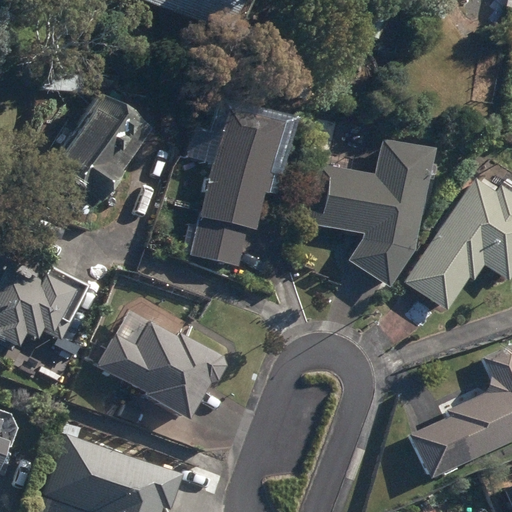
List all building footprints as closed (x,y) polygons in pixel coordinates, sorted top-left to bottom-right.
[(125,0),(214,34),(227,0),(125,0)] [(316,2),(310,0),(258,0),(246,29),(294,51),(316,2)] [(75,78),(44,78),(44,96),(75,97),(75,78)] [(28,174),(83,209),(133,129),(81,97),(72,113),(68,111),(28,174)] [(181,256),(228,266),(235,230),(244,231),(252,193),(256,194),(260,173),(255,172),(265,122),(210,111),(181,256)] [(338,262),(379,288),(397,260),(418,151),(370,142),(363,177),(310,167),(299,225),(355,235),(338,262)] [(395,284),(438,312),(459,278),(464,281),(473,267),(498,282),(511,259),(511,204),(511,203),(511,201),(511,189),(505,185),(498,195),(485,187),(482,192),(461,180),(395,284)] [(0,344),(5,335),(15,341),(22,330),(30,334),(31,333),(50,343),(80,286),(38,264),(31,278),(25,275),(22,281),(11,275),(8,281),(0,276),(0,344)] [(81,345),(166,400),(191,362),(197,361),(207,345),(206,338),(163,311),(160,315),(118,288),(81,345)] [(400,438),(418,477),(511,434),(511,363),(505,347),(474,361),(482,378),(475,396),(439,412),(442,418),(400,438)] [(0,471),(1,472),(12,441),(0,437),(0,430),(3,420),(0,419),(0,471)] [(62,435),(42,496),(90,511),(157,511),(159,508),(169,511),(181,474),(62,435)] [(511,511),(511,484),(496,490),(503,511),(511,511)]
